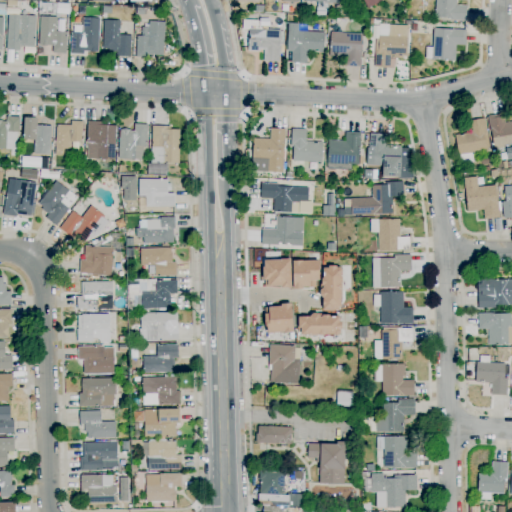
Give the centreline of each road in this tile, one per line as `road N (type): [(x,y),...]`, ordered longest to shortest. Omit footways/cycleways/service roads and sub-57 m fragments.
road 1 (residential): [(423,99),(445,254),(450,511)]
road 2 (residential): [(207,94),(396,101),(511,76)]
road 3 (secondary): [(219,257),(224,511)]
road 4 (residential): [(47,511),(37,260)]
road 5 (residential): [(0,83),(207,94)]
road 6 (secondary): [(207,94),(210,241),(219,257)]
